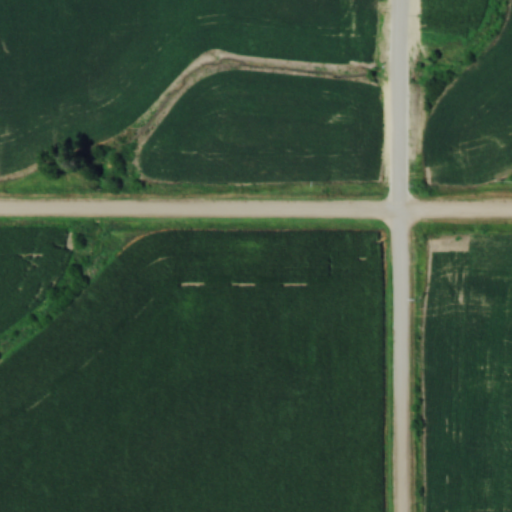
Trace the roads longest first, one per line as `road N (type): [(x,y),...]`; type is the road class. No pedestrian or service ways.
road 1 (residential): [(399,511),(400,0)]
road 2 (residential): [(511,213),(0,212)]
